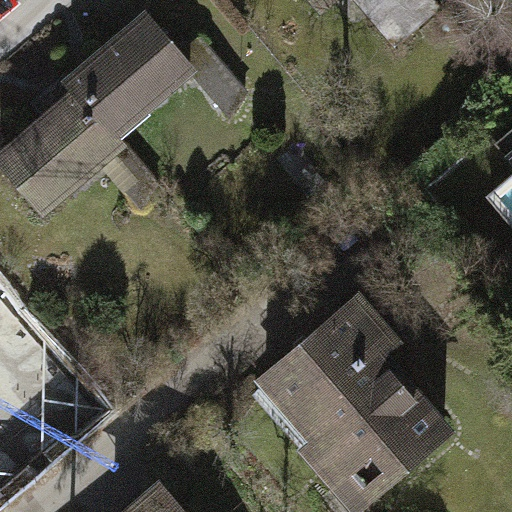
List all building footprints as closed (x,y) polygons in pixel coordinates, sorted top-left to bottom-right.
[(300,0),(317,20),(340,0),(350,0),(396,53),(443,13),(431,0),(300,0)] [(227,129),(247,105),(202,49),(172,54),(141,18),(54,89),(65,105),(107,149),(185,85),(227,129)] [(107,149),(65,105),(0,153),(0,174),(36,220),(99,174),(151,226),(168,211),(107,149)] [(511,127),(492,144),(511,168),(511,127)] [(358,293),(253,384),(308,447),(295,458),(342,511),(362,511),(457,429),(391,354),(403,344),(358,293)] [(176,511),(154,484),(120,511),(176,511)]
